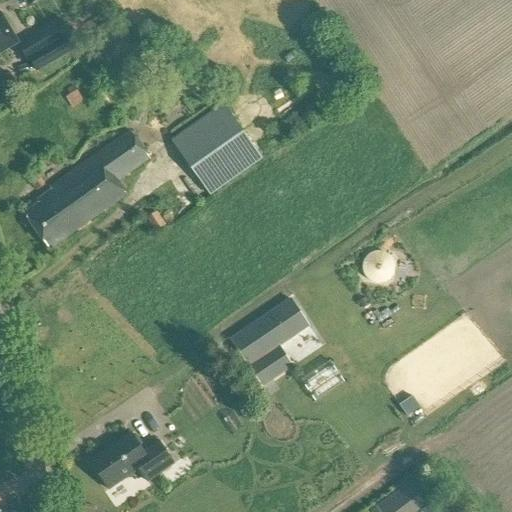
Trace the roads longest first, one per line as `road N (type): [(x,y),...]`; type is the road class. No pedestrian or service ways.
road 1 (track): [(511,423),(433,450),(348,511)]
road 2 (unclassified): [(46,511),(0,336)]
